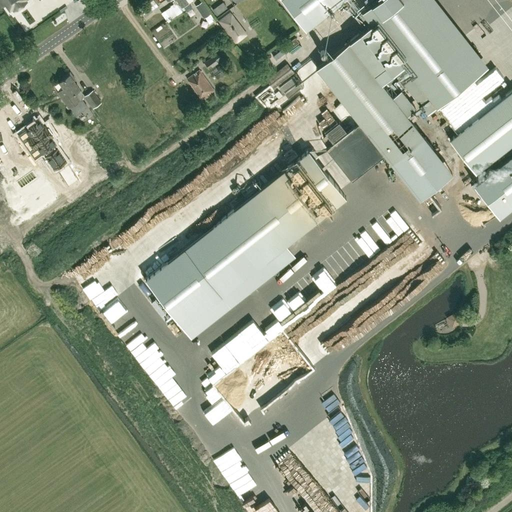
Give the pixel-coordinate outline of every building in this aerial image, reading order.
[(3,0),(6,4),(10,10),(14,7),(23,1),(23,0),(3,0)] [(184,7),(179,0),(167,0),(173,0),(174,0),(172,1),(174,4),(161,13),(167,21),(176,15),(185,9),(184,7)] [(281,0),(306,30),(344,0),(281,0)] [(371,24),(350,41),(349,41),(316,67),(359,122),(326,148),(351,180),(384,154),(390,162),(423,136),(381,81),(402,64),(408,71),(399,78),(427,113),(476,74),(417,0),(376,0),(361,12),(371,24)] [(193,1),(187,5),(191,11),(196,7),(193,1)] [(204,18),(211,14),(203,1),(196,6),(204,18)] [(223,2),(218,6),(222,11),(227,7),(223,2)] [(230,11),(217,21),(235,44),(248,35),(230,11)] [(154,28),(160,26),(155,17),(150,20),(154,28)] [(497,20),(493,23),(500,32),(504,28),(497,20)] [(218,63),(223,59),(218,53),(204,63),(209,69),(218,63)] [(273,88),(294,71),(288,65),(267,81),(273,88)] [(201,99),(214,90),(199,70),(187,79),(201,99)] [(511,141),(511,87),(449,137),(475,170),(511,141)] [(27,116),(17,123),(22,131),(21,132),(26,141),(29,139),(33,146),(43,138),(38,131),(41,128),(40,127),(41,126),(37,120),(36,120),(35,120),(33,122),(29,116),(27,116)] [(337,133),(334,129),(322,138),(326,143),(337,133)] [(182,325),(257,266),(266,277),(286,262),(277,251),(286,243),(346,197),(315,157),(318,155),(312,148),(309,150),(308,149),(145,278),(182,325)] [(511,152),(471,185),(479,196),(491,187),(507,208),(511,204),(511,152)]
